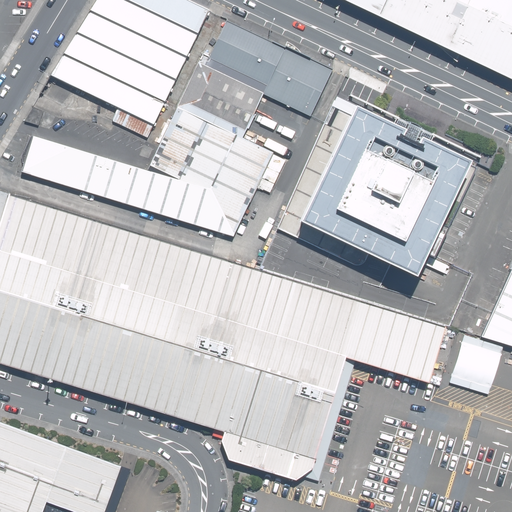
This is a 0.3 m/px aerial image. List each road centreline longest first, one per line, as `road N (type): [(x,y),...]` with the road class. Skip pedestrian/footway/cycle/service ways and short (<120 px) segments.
road 1 (secondary): [(259,0),(511,118)]
road 2 (unclassified): [(0,393),(169,447),(204,484),(205,511)]
road 3 (tertiary): [(66,0),(0,109)]
